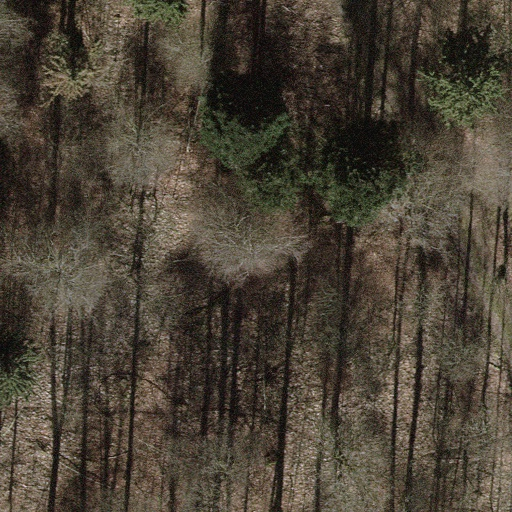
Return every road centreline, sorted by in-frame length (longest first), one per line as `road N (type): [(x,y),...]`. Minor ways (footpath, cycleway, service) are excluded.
road 1 (track): [(511,360),(418,173)]
road 2 (track): [(418,173),(341,0)]
